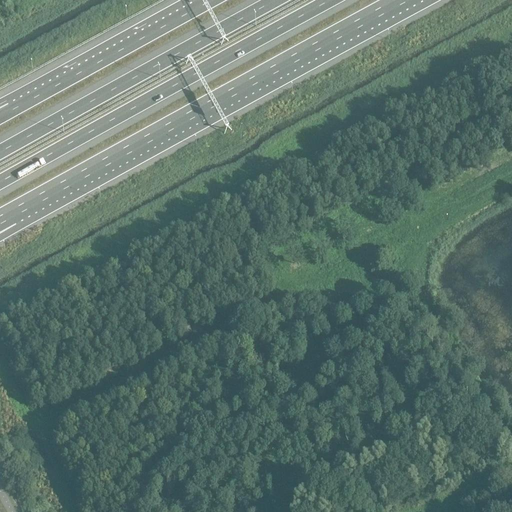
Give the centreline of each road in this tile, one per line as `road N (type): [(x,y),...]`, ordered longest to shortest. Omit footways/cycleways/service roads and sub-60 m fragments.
road 1 (motorway): [(0,222),(401,0)]
road 2 (motorway): [(0,181),(328,0)]
road 3 (motorway): [(274,0),(0,151)]
road 4 (motorway): [(212,0),(13,107)]
